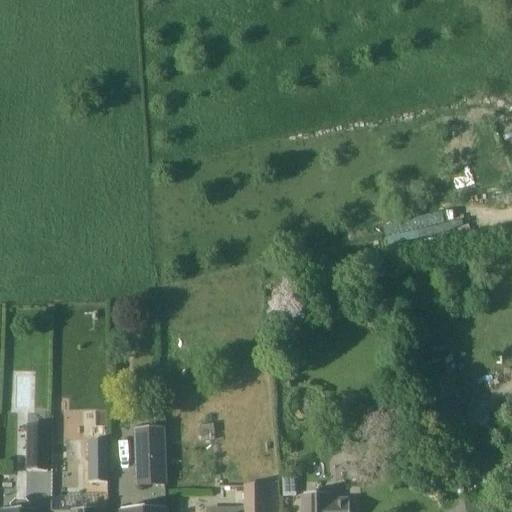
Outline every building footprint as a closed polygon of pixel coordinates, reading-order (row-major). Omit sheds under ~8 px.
[(427,212),(381,223),(389,258),(436,247),(427,212)] [(435,426),(460,421),(450,375),(425,381),(435,426)] [(56,411),(66,411),(66,402),(56,402),(56,411)] [(482,478),(511,469),(511,423),(503,426),(506,436),(473,446),(482,478)] [(48,426),(47,426),(28,426),(28,472),(47,473),(48,426)] [(165,431),(134,432),(136,488),(167,487),(165,431)] [(88,442),(89,484),(108,484),(108,442),(88,442)] [(296,485),(283,486),(283,497),(297,496),(296,485)] [(244,487),(244,509),(243,511),(265,511),(265,487),(244,487)] [(304,511),(350,511),(350,499),(332,499),(332,495),(304,496),(304,511)] [(486,511),(484,499),(443,508),(444,511),(486,511)] [(30,511),(31,506),(27,502),(16,502),(11,506),(11,511),(3,511),(2,511),(30,511)]
